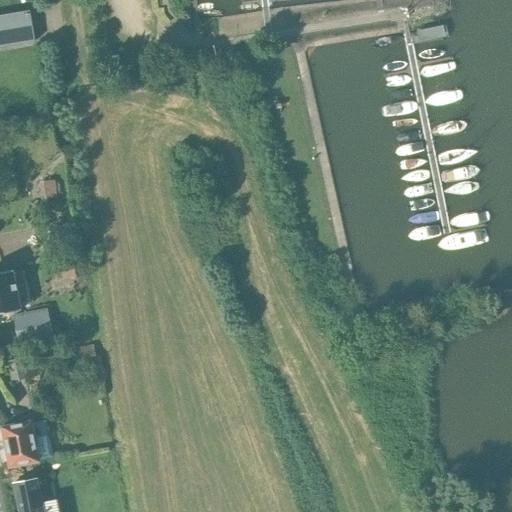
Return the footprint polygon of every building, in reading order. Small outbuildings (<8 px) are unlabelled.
[(0,15),(0,46),(35,41),(30,11),(0,15)] [(67,237),(57,239),(59,250),(69,249),(67,237)] [(51,265),(54,280),(77,276),(74,261),(51,265)] [(0,272),(0,314),(22,310),(14,270),(0,272)] [(29,344),(41,341),(52,339),(46,309),(23,314),(14,316),(20,345),(22,345),(29,344)] [(94,344),(61,351),(63,362),(96,356),(94,344)] [(6,361),(10,381),(26,379),(23,358),(6,361)] [(10,466),(30,462),(37,461),(29,422),(2,428),(10,466)] [(36,479),(13,483),(19,511),(59,511),(57,499),(41,502),(36,479)]
